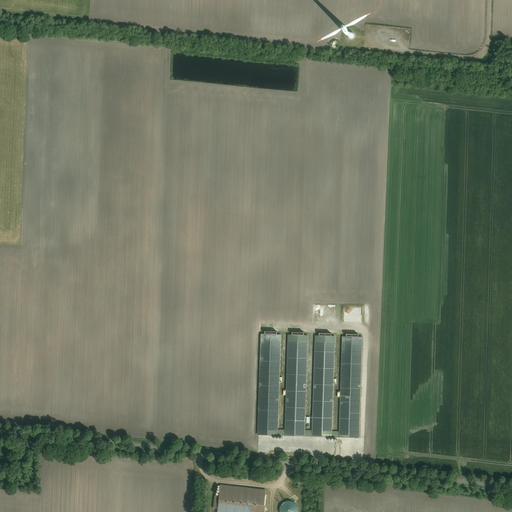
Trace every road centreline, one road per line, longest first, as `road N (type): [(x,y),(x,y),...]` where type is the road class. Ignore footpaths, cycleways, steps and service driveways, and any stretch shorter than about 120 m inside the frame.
road 1 (unclassified): [(0,428),(511,483)]
road 2 (track): [(489,0),(486,45),(473,56),(378,45)]
